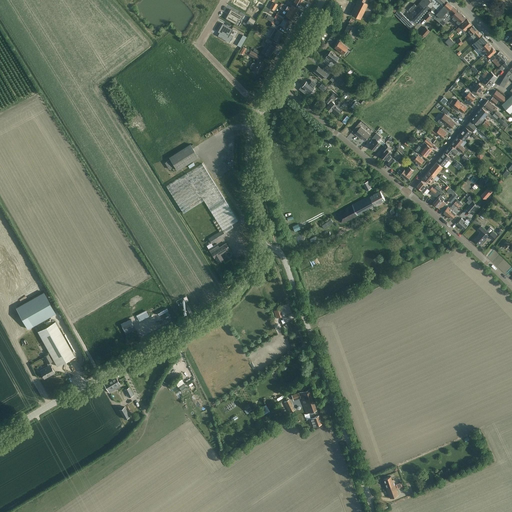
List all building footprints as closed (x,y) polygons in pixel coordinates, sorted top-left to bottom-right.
[(244,0),(235,0),(234,4),(245,10),(249,3),(244,0)] [(357,0),(350,14),(360,19),(368,4),(369,0),(357,0)] [(439,11),(447,1),(446,0),(421,0),(417,6),(414,4),(409,10),(411,12),(408,15),(417,24),(423,17),(433,6),(439,11)] [(454,14),(457,10),(447,1),(439,11),(433,6),(423,17),(427,21),(431,16),(433,18),(434,17),(443,25),(448,20),(454,14)] [(283,3),(281,6),(294,14),(297,8),(292,5),(290,7),(283,3)] [(294,14),(281,6),(280,8),(287,12),(286,15),(291,19),(294,14)] [(228,13),(225,18),(238,26),(241,21),(240,20),(242,16),(230,9),(228,13)] [(398,10),(394,14),(409,29),(413,25),(398,10)] [(466,17),(457,10),(454,14),(448,20),(452,23),(455,20),(459,24),(463,20),(466,17)] [(277,20),(281,22),(280,25),(286,28),(289,23),(278,17),(277,20)] [(464,32),(472,24),(467,19),(456,29),(459,32),(462,30),(464,32)] [(222,23),(218,31),(224,35),(222,38),(229,42),(233,36),(230,34),(233,29),(222,23)] [(277,26),(272,23),(271,26),(275,29),(270,37),(278,41),(283,33),(276,29),(277,26)] [(348,24),(343,33),(352,38),(357,29),(348,24)] [(471,35),(477,30),(472,25),(467,30),(471,35)] [(425,27),(421,33),(425,36),(425,37),(430,31),(425,27)] [(477,30),(471,35),(475,40),(481,35),(477,30)] [(237,45),(240,47),(246,37),(243,35),(237,45)] [(485,39),(482,36),(474,42),(479,47),(477,49),(482,56),(492,47),(485,39)] [(226,45),(215,39),(212,44),(211,43),(208,47),(214,51),(215,50),(219,52),(222,49),(223,50),(226,45)] [(265,42),(268,44),(262,53),(269,57),(275,47),(270,45),(272,42),(266,39),(265,42)] [(338,40),(333,47),(345,56),(350,50),(338,40)] [(490,57),(496,51),(492,47),(482,56),(484,58),(488,55),(490,57)] [(257,60),(259,56),(251,51),(250,52),(246,49),(245,52),(249,54),(248,55),(257,60)] [(338,58),(330,51),(323,61),(327,65),(331,61),(334,63),(338,58)] [(497,52),(491,58),(493,60),(495,58),(501,65),(502,65),(507,59),(500,51),(498,53),(497,52)] [(259,59),(256,64),(253,63),(252,64),(250,67),(250,69),(252,70),(259,74),(266,63),(259,59)] [(502,65),(499,68),(502,70),(504,69),(503,68),(510,61),(507,59),(502,65)] [(318,66),(313,72),(321,78),(324,75),(327,77),(330,72),(326,69),(324,71),(318,66)] [(511,67),(509,71),(506,74),(499,85),(503,87),(509,77),(511,80),(511,87),(510,90),(511,92),(511,67)] [(491,71),(489,73),(487,70),(484,73),(487,76),(492,81),(497,76),(491,71)] [(489,85),(492,81),(487,76),(484,73),(482,76),(484,78),(483,80),(481,82),(486,86),(487,84),(489,85)] [(314,88),(313,87),(316,84),(310,80),(308,83),(306,81),(302,87),(301,86),(298,89),(304,94),(307,91),(309,93),(314,88)] [(473,84),(470,88),(473,91),(475,89),(479,92),(484,87),(479,83),(475,87),(473,84)] [(506,98),(496,90),(493,95),(503,103),(506,98)] [(462,94),(466,98),(464,101),(469,105),(476,96),(469,91),(467,94),(464,91),(462,94)] [(511,94),(508,99),(502,104),(511,115),(511,114),(511,94)] [(466,107),(460,102),(457,99),(455,102),(452,100),(449,103),(456,110),(457,109),(462,112),(466,107)] [(331,102),(326,108),(330,112),(331,111),(337,115),(341,110),(339,109),(341,105),(344,102),(341,100),(339,103),(336,106),(331,102)] [(497,108),(488,100),(484,105),(487,108),(491,111),(493,109),(495,111),(497,108)] [(491,115),(482,107),(477,113),(484,118),(486,116),(489,117),(491,115)] [(479,125),(484,118),(477,113),(472,119),(479,125)] [(439,119),(437,121),(442,125),(444,123),(450,128),(451,127),(452,127),(454,125),(453,124),(455,122),(444,114),(440,120),(439,119)] [(481,130),(470,121),(466,126),(472,132),(475,129),(479,133),(479,132),(485,137),(486,136),(488,134),(482,129),(481,130)] [(359,123),(352,131),(355,133),(355,134),(360,138),(360,137),(365,141),(370,135),(361,127),(362,126),(359,123)] [(429,129),(435,134),(436,133),(441,138),(446,133),(439,127),(437,131),(432,127),(429,129)] [(471,132),(465,127),(458,135),(464,141),(467,137),(468,138),(469,137),(468,136),(471,132)] [(373,141),(370,146),(375,151),(381,143),(378,141),(381,137),(376,133),(371,139),(373,141)] [(463,141),(458,137),(451,144),(458,149),(458,148),(462,152),(465,149),(460,144),(463,141)] [(424,142),(427,144),(423,149),(419,145),(417,148),(421,151),(427,157),(433,149),(432,148),(434,144),(427,138),(424,142)] [(384,150),(380,155),(386,160),(392,152),(389,150),(391,147),(386,143),(382,148),(384,150)] [(190,144),(169,157),(177,170),(198,157),(190,144)] [(455,148),(451,145),(445,151),(450,155),(452,153),(455,155),(458,151),(455,148)] [(397,159),(401,154),(396,150),(392,154),(397,159)] [(450,158),(444,152),(437,161),(443,166),(450,158)] [(414,156),(412,158),(420,165),(424,160),(418,155),(416,153),(414,156)] [(397,162),(393,158),(388,164),(393,168),(397,162)] [(169,160),(165,162),(169,169),(173,166),(169,160)] [(442,167),(436,162),(430,170),(436,175),(442,167)] [(202,163),(166,185),(184,214),(203,201),(221,231),(208,239),(212,243),(225,235),(222,230),(223,229),(225,232),(233,227),(231,225),(237,220),(202,163)] [(399,170),(398,172),(407,180),(409,177),(410,177),(411,176),(411,175),(410,174),(413,170),(409,166),(406,170),(405,169),(403,172),(399,170)] [(429,183),(436,175),(430,170),(423,178),(429,183)] [(429,187),(421,181),(417,186),(421,189),(420,190),(423,193),(429,187)] [(488,187),(480,196),(485,200),(493,191),(488,187)] [(497,190),(494,193),(501,200),(504,197),(497,190)] [(370,196),(338,214),(343,224),(368,210),(368,209),(375,205),(375,206),(386,200),(380,191),(370,197),(370,196)] [(451,203),(458,196),(455,193),(448,201),(451,203)] [(439,196),(433,203),(440,209),(446,203),(443,201),(444,199),(442,197),(440,195),(439,196)] [(448,206),(443,212),(447,216),(454,208),(456,206),(458,203),(456,201),(453,204),(451,206),(452,207),(450,208),(448,206)] [(477,205),(473,202),(467,210),(471,213),(477,205)] [(454,208),(447,216),(452,219),(457,213),(459,211),(456,209),(457,208),(458,208),(460,205),(458,203),(456,206),(454,208)] [(461,218),(456,224),(463,230),(468,224),(461,218)] [(497,234),(492,230),(493,230),(490,227),(487,230),(481,225),(477,229),(480,232),(474,239),(480,244),(488,235),(492,239),(497,234)] [(226,243),(219,247),(216,244),(208,249),(214,258),(215,258),(218,263),(223,260),(220,254),(229,249),(226,243)] [(44,292),(16,308),(28,329),(56,313),(44,292)] [(135,312),(138,319),(148,314),(145,308),(135,312)] [(135,329),(130,319),(121,323),(125,334),(135,329)] [(56,321),(38,331),(57,365),(75,356),(56,321)] [(48,354),(44,356),(48,363),(52,360),(48,354)] [(50,364),(40,370),(44,378),(55,372),(50,364)] [(116,386),(118,389),(121,387),(116,378),(104,385),(108,391),(116,386)] [(183,381),(178,385),(181,390),(186,386),(183,381)] [(129,387),(125,389),(129,397),(133,395),(129,387)] [(307,416),(308,416),(313,430),(322,427),(319,418),(314,420),(312,414),(317,412),(308,389),(299,392),(307,416)] [(294,410),(289,400),(285,402),(289,412),(294,410)] [(125,407),(119,411),(124,419),(130,416),(125,407)] [(391,476),(383,479),(390,498),(398,495),(395,484),(394,485),(391,476)]
